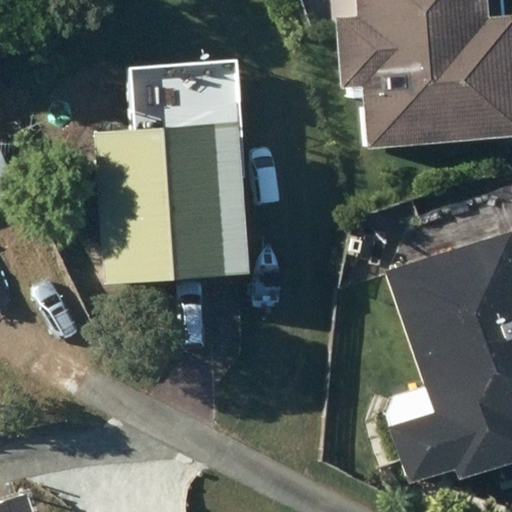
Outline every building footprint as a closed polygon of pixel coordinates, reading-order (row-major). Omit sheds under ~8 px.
[(349,0),(351,11),(329,13),(337,86),(356,84),(362,145),(511,129),(511,78),(505,8),(480,10),(478,0),(349,0)] [(228,115),(89,127),(101,277),(241,265),(228,115)] [(0,195),(14,189),(0,158),(0,195)] [(511,249),(504,227),(384,269),(433,411),(387,427),(405,479),(448,464),(452,474),(511,453),(511,249)] [(25,511),(16,487),(0,492),(0,511),(25,511)]
